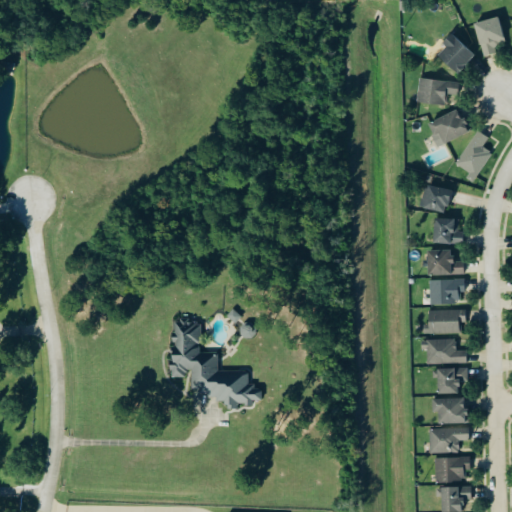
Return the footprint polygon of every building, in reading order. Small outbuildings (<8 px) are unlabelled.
[(506,42),(499,16),(475,23),(484,56),(498,52),(496,45),(506,42)] [(475,55),(451,33),(442,43),(447,47),(438,56),(458,74),(475,55)] [(418,102),(447,106),(448,94),(459,96),(461,83),(421,78),(418,102)] [(428,122),(437,146),(470,134),(464,117),(461,118),(458,111),(428,122)] [(490,138),(477,130),(455,166),(476,179),(493,153),(484,147),(490,138)] [(447,213),(451,190),(426,185),(421,208),(447,213)] [(463,244),(464,232),(459,232),(459,219),(434,218),(434,243),(463,244)] [(428,275),(465,274),(464,261),(453,262),(452,250),(428,250),(428,275)] [(461,303),(461,292),(466,292),(465,279),(431,280),(431,304),(461,303)] [(242,315),(232,309),(228,317),(237,323),(242,315)] [(467,323),(466,310),(429,311),(429,325),(423,325),(423,335),(462,334),(462,323),(467,323)] [(171,377),(185,377),(191,387),(223,401),(226,401),(226,408),(237,409),(239,405),(252,405),(254,401),(262,401),(262,390),(248,384),(249,371),(218,371),(219,353),(200,352),(201,325),(189,320),(175,320),(175,330),(173,333),(173,345),(172,349),(171,362),(171,377)] [(239,332),(251,340),(258,329),(246,322),(239,332)] [(468,363),(468,350),(457,351),(457,339),(425,340),(426,364),(468,363)] [(468,369),(437,369),(438,394),(460,394),(460,382),(469,382),(468,369)] [(439,424),(467,423),(466,398),(433,399),(433,412),(438,412),(439,424)] [(431,453),(460,453),(460,440),(471,440),(470,428),(431,428),(431,453)] [(437,483),(468,482),(467,472),(472,472),(471,457),(436,458),(437,483)] [(473,487),(437,488),(437,497),(442,497),(442,511),(465,511),(465,500),(473,500),(473,487)]
